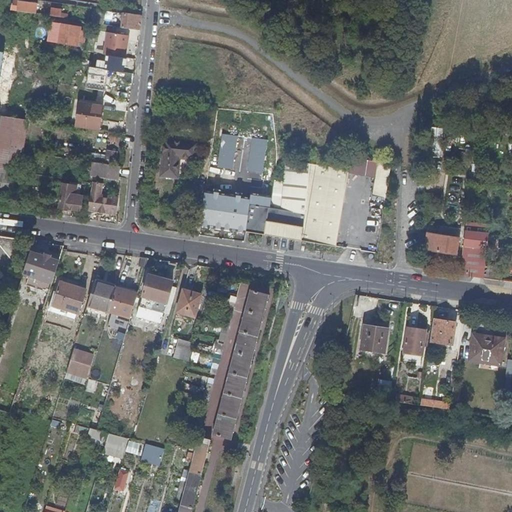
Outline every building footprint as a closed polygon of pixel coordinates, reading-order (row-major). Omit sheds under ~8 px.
[(12,0),(11,9),(36,13),(37,3),(15,0),(12,0)] [(61,13),(62,9),(51,7),(50,15),(68,18),(68,14),(61,13)] [(91,24),(109,23),(109,11),(91,11),(91,24)] [(141,30),(141,15),(125,12),(122,27),(141,30)] [(82,26),(53,21),(51,31),(49,32),(47,41),(79,46),(79,42),(81,30),(82,26)] [(108,31),(104,53),(126,57),(128,49),(127,48),(129,34),(108,31)] [(132,68),(133,60),(105,55),(104,63),(132,68)] [(109,70),(90,67),(86,88),(106,91),(109,70)] [(76,126),(100,130),(103,106),(80,102),(76,126)] [(0,169),(1,167),(20,170),(24,150),(27,151),(28,144),(25,143),(29,119),(3,115),(0,134),(0,169)] [(446,128),(433,127),(431,150),(444,151),(446,128)] [(237,135),(221,133),(217,166),(232,168),(237,135)] [(267,140),(252,138),(247,172),(262,174),(267,140)] [(196,159),(198,142),(165,139),(161,175),(178,176),(179,157),(196,159)] [(386,198),(390,172),(392,164),(378,162),(352,157),(350,169),(376,174),(373,196),(386,198)] [(251,204),(247,232),(303,240),(337,246),(350,169),(311,163),(287,160),(284,179),(274,178),(273,198),(272,207),(251,204)] [(119,179),(120,168),(107,167),(107,163),(100,162),(92,161),(90,176),(119,179)] [(88,210),(98,212),(98,214),(104,215),(104,213),(117,215),(119,200),(102,197),(104,183),(92,181),(88,210)] [(76,186),(63,184),(60,207),(80,210),(83,195),(75,193),(76,186)] [(247,199),(201,192),(196,225),(247,232),(251,204),(272,207),(273,198),(248,194),(247,199)] [(468,222),(461,275),(484,278),(486,263),(490,225),(468,222)] [(442,226),(442,228),(441,234),(461,237),(462,230),(442,226)] [(441,234),(442,228),(429,227),(426,249),(439,250),(439,251),(459,254),(461,237),(441,234)] [(59,260),(31,250),(23,275),(29,277),(27,285),(48,292),(59,260)] [(167,305),(174,280),(149,272),(141,297),(167,305)] [(109,313),(117,286),(96,280),(87,307),(109,313)] [(53,305),(78,313),(86,289),(61,281),(53,305)] [(134,307),(137,297),(138,292),(117,286),(109,313),(130,319),(134,307)] [(182,288),(175,313),(196,319),(203,293),(182,288)] [(231,438),(269,294),(252,289),(214,434),(231,438)] [(270,294),(269,294),(231,438),(232,439),(270,294)] [(456,322),(435,318),(431,341),(453,344),(456,322)] [(390,328),(365,324),(362,347),(386,351),(390,328)] [(405,353),(423,355),(424,347),(427,348),(427,343),(424,342),(426,330),(408,327),(407,328),(409,329),(405,351),(404,351),(404,352),(405,353)] [(490,338),(490,336),(474,334),(470,360),(482,362),(482,359),(501,362),(504,341),(490,338)] [(175,357),(191,361),(195,341),(179,338),(175,357)] [(75,350),(67,377),(86,382),(94,355),(75,350)] [(422,399),(421,406),(450,410),(451,404),(422,399)] [(104,431),(89,427),(87,436),(102,440),(104,431)] [(128,440),(129,438),(108,432),(102,452),(123,458),(125,452),(128,440)] [(181,480),(178,490),(185,492),(179,511),(190,511),(210,439),(199,437),(196,448),(190,447),(187,457),(193,459),(187,481),(181,480)] [(210,439),(190,511),(192,511),(212,440),(210,439)] [(142,456),(145,444),(128,440),(125,452),(142,456)] [(160,466),(165,448),(145,443),(145,444),(142,456),(140,461),(160,466)] [(128,471),(119,468),(114,488),(124,491),(128,471)] [(108,511),(114,511),(118,498),(111,497),(107,511),(108,511)]
